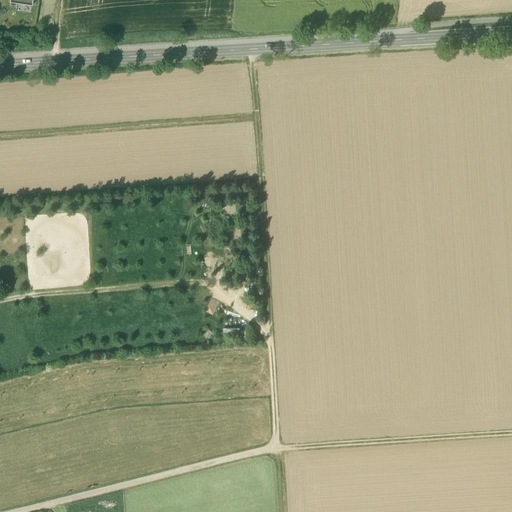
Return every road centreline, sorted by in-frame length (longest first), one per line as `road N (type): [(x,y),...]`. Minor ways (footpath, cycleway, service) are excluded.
road 1 (secondary): [(0,65),(511,33)]
road 2 (track): [(278,449),(251,50)]
road 3 (track): [(278,449),(15,511)]
road 4 (track): [(511,434),(278,449)]
